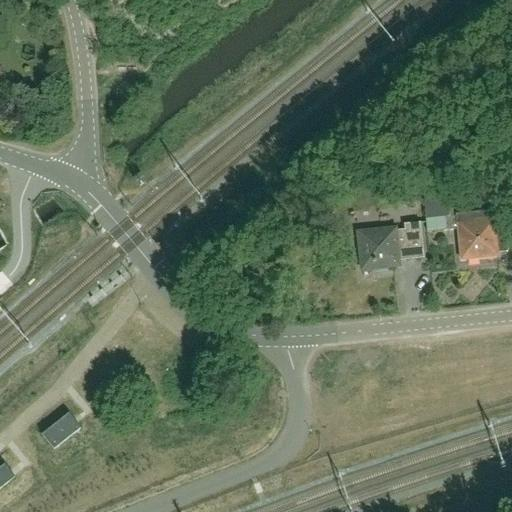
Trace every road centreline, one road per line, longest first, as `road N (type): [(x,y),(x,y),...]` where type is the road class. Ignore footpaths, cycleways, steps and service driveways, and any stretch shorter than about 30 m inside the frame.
road 1 (tertiary): [(287,337),(251,338),(199,316),(75,183)]
road 2 (unclassified): [(144,511),(288,448),(301,408),(287,337)]
road 3 (tertiary): [(287,337),(511,316)]
road 4 (unclassified): [(75,183),(87,95),(67,0)]
